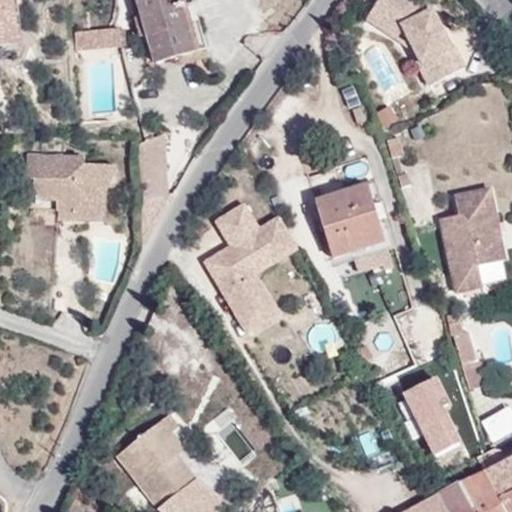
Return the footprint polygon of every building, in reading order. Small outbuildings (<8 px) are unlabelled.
[(8,0),(0,0),(0,46),(14,45),(8,0)] [(138,0),(144,17),(149,36),(157,65),(177,59),(180,68),(210,59),(193,0),(138,0)] [(403,26),(404,28),(413,45),(410,47),(431,85),(467,66),(455,45),(453,47),(432,9),(428,12),(423,3),(418,0),(379,0),(374,8),(403,26)] [(397,39),(404,28),(403,26),(374,8),(367,19),(397,39)] [(149,36),(144,17),(136,20),(141,38),(149,36)] [(76,50),(121,48),(120,30),(76,32),(76,50)] [(137,146),(139,197),(169,196),(165,135),(137,146)] [(60,220),(104,221),(106,192),(115,169),(86,167),(86,160),(30,156),(28,180),(35,180),(30,281),(56,283),(60,220)] [(335,258),(354,253),(360,272),(391,262),(368,186),(318,201),(335,258)] [(508,261),(494,189),(457,196),(460,215),(439,219),(453,292),(482,287),(479,266),(508,261)] [(235,246),(218,256),(225,268),(221,282),(251,333),(281,316),(259,279),(257,280),(254,276),(260,256),(271,249),(278,260),(299,248),(282,219),(262,231),(247,206),(220,221),(235,246)] [(257,280),(259,279),(256,274),(278,260),(271,249),(260,256),(254,276),(257,280)] [(225,268),(218,256),(209,262),(221,282),(225,268)] [(463,364),(476,359),(468,332),(465,334),(461,322),(451,326),(463,364)] [(479,358),(476,359),(463,364),(471,387),(492,379),(488,366),(483,368),(479,358)] [(383,396),(391,390),(380,372),(372,377),(383,396)] [(440,376),(406,392),(436,456),(463,443),(446,406),(452,403),(440,376)] [(511,407),(486,421),(496,440),(511,431),(511,407)] [(160,445),(173,435),(181,428),(171,415),(118,457),(159,510),(196,480),(178,457),(172,462),(160,445)] [(185,450),(173,435),(160,445),(172,462),(178,457),(185,450)] [(478,459),(486,473),(503,464),(501,460),(500,460),(495,450),(487,454),(478,459)] [(501,460),(511,453),(495,450),(500,460),(501,460)] [(511,453),(501,460),(503,464),(511,459),(511,453)] [(511,459),(503,464),(486,473),(501,501),(511,495),(511,459)] [(507,511),(501,501),(486,473),(462,485),(475,511),(507,511)] [(475,511),(462,485),(439,497),(447,511),(475,511)] [(507,511),(511,511),(511,495),(501,501),(507,511)] [(447,511),(439,497),(423,505),(426,511),(447,511)]
